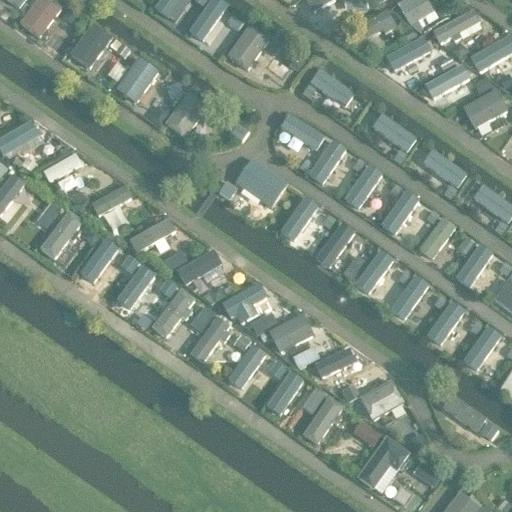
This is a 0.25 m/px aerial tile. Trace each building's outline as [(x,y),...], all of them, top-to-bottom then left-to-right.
[(40,42),(63,12),(47,0),(40,0),(20,27),(40,42)] [(187,0),(199,8),(204,0),(187,0)] [(309,0),(306,2),(313,15),(339,0),(309,0)] [(425,0),(410,0),(397,7),(410,29),(434,15),(425,0)] [(217,26),(213,23),(223,10),(213,4),(190,36),(200,43),(209,30),(212,32),(217,26)] [(386,13),(353,32),(361,46),(394,27),(386,13)] [(480,25),(473,13),(433,35),(439,47),(480,25)] [(112,42),(93,27),(70,58),(89,72),(112,42)] [(250,28),(227,60),(247,74),(270,42),(250,28)] [(511,43),(510,40),(473,60),(479,71),(487,67),(489,72),(498,67),(495,62),(511,53),(511,43)] [(391,58),(397,68),(427,52),(421,41),(391,58)] [(139,61),(116,93),(136,107),(159,75),(139,61)] [(428,87),(435,100),(469,81),(462,69),(428,87)] [(320,93),(343,110),(350,101),(327,84),(320,93)] [(474,133),(508,115),(497,94),(463,111),(474,133)] [(185,142),(208,111),(188,96),(165,128),(185,142)] [(365,112),(359,121),(382,137),(388,127),(365,112)] [(280,126),(310,145),(317,135),(286,116),(280,126)] [(36,137),(31,126),(1,143),(7,153),(36,137)] [(331,147),(313,176),(323,182),(341,153),(331,147)] [(81,167),(76,157),(43,175),(49,185),(81,167)] [(436,161),(430,171),(457,190),(464,181),(436,161)] [(235,187),(270,211),(287,187),(253,162),(235,187)] [(357,206),(378,177),(369,171),(348,199),(357,206)] [(13,178),(0,194),(0,219),(24,187),(13,178)] [(132,201),(125,189),(92,207),(98,220),(132,201)] [(474,203),(494,217),(501,208),(481,193),(474,203)] [(415,204),(406,197),(385,226),(394,233),(415,204)] [(305,201),(286,229),(296,236),(315,208),(305,201)] [(80,237),(76,233),(83,225),(69,215),(40,252),(54,263),(69,243),(73,245),(80,237)] [(432,263),(456,231),(443,221),(419,253),(432,263)] [(176,235),(169,222),(130,244),(137,257),(176,235)] [(341,226),(315,263),(329,272),(355,236),(341,226)] [(106,243),(81,277),(93,286),(118,251),(106,243)] [(490,256),(479,249),(459,279),(470,287),(490,256)] [(222,268),(214,254),(177,274),(185,289),(222,268)] [(379,255),(359,283),(368,290),(389,262),(379,255)] [(154,280),(142,271),(120,301),(132,309),(154,280)] [(419,282),(399,310),(409,317),(429,289),(419,282)] [(511,286),(508,283),(494,302),(511,315),(511,286)] [(264,299),(259,288),(228,305),(234,315),(264,299)] [(152,332),(166,342),(195,303),(181,293),(152,332)] [(445,299),(428,323),(438,330),(454,306),(445,299)] [(314,339),(303,318),(270,335),(280,357),(314,339)] [(451,345),(460,352),(481,325),(471,318),(451,345)] [(217,321),(190,357),(202,366),(229,330),(217,321)] [(497,337),(475,365),(485,372),(506,345),(497,337)] [(229,382),(241,391),(265,357),(253,348),(229,382)] [(356,365),(350,352),(315,368),(321,381),(356,365)] [(511,373),(499,393),(511,402),(511,373)] [(300,382),(290,375),(270,404),(280,411),(300,382)] [(405,407),(391,384),(359,402),(372,425),(405,407)] [(486,422),(452,398),(443,411),(477,435),(486,422)] [(303,439),(317,449),(343,410),(329,400),(303,439)] [(389,441),(361,478),(374,488),(402,451),(389,441)] [(447,511),(480,511),(481,511),(461,495),(447,511)]
